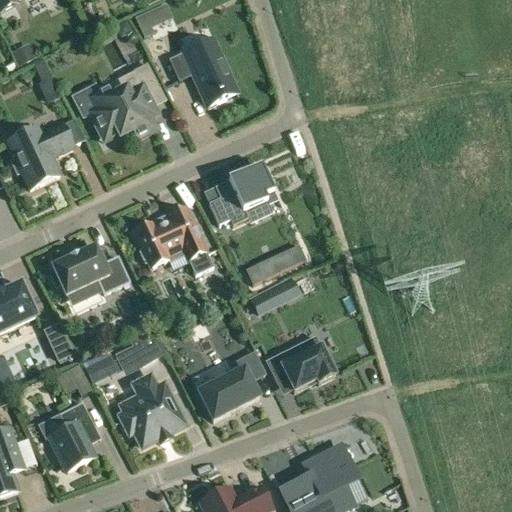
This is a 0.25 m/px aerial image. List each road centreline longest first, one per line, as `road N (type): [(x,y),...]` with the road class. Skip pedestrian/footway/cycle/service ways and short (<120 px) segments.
road 1 (residential): [(0,256),(296,121),(257,0)]
road 2 (residential): [(419,511),(384,402),(65,511)]
